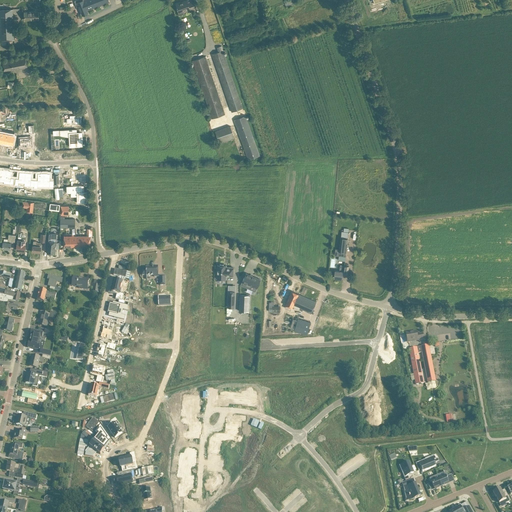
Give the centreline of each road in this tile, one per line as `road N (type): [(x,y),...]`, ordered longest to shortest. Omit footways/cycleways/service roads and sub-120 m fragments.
road 1 (unclassified): [(389,307),(398,157),(347,0)]
road 2 (residential): [(129,511),(112,492),(105,465),(112,452),(139,441),(160,394),(175,349),(181,239)]
road 3 (unclassified): [(181,239),(220,244),(388,306)]
road 4 (unclassified): [(94,161),(90,116),(53,44),(133,0)]
road 5 (residential): [(112,252),(79,411)]
road 6 (residential): [(9,396),(38,265)]
road 7 (unclassified): [(389,307),(443,317),(511,314)]
